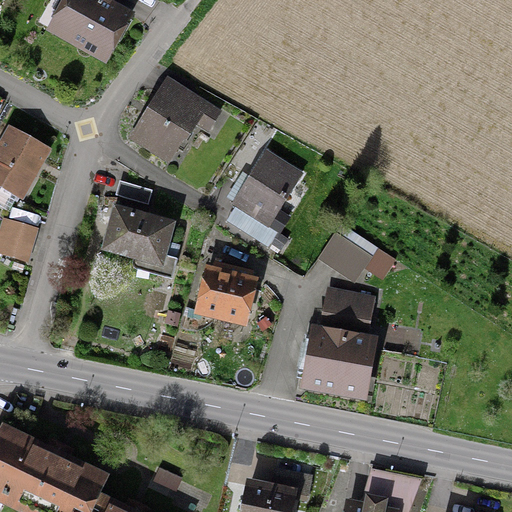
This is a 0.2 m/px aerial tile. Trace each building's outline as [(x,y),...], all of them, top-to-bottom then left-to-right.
[(62,0),(47,27),(108,62),(133,18),(101,0),(62,0)] [(127,138),(168,164),(201,114),(216,124),(224,112),(167,76),(127,138)] [(0,191),(23,205),(53,151),(8,126),(0,141),(0,191)] [(264,152),(234,206),(274,228),(304,175),(264,152)] [(125,180),(120,197),(150,205),(154,188),(125,180)] [(116,206),(104,255),(168,271),(180,222),(116,206)] [(7,237),(30,244),(35,230),(5,220),(0,236),(0,249),(3,250),(7,237)] [(356,285),(373,259),(334,233),(317,259),(356,285)] [(7,237),(3,250),(26,257),(30,244),(7,237)] [(193,309),(247,322),(258,276),(204,263),(193,309)] [(306,385),(363,395),(372,344),(365,343),(373,298),(332,290),(324,333),(316,332),(306,385)] [(0,500),(25,511),(83,511),(91,498),(99,479),(6,436),(0,448),(0,500)] [(307,511),(315,478),(263,466),(252,511),(307,511)] [(379,490),(359,486),(353,511),(412,511),(415,498),(403,495),(406,481),(381,476),(379,490)] [(120,511),(91,498),(83,511),(120,511)] [(470,511),(450,507),(449,511),(490,511),(492,505),(472,501),(470,511)]
